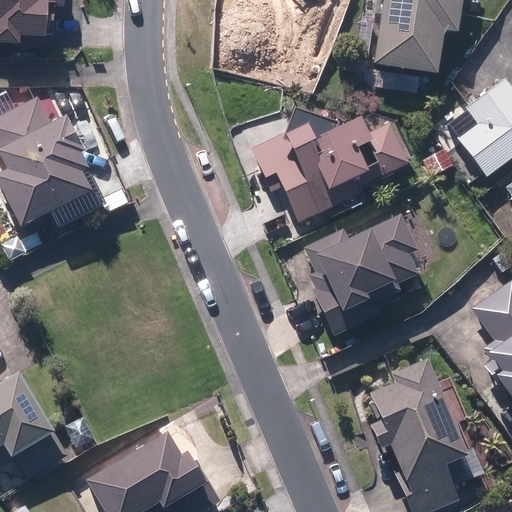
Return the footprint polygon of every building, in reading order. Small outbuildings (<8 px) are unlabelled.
[(0,0),(0,40),(22,42),(22,34),(46,35),(48,5),(66,6),(66,0),(0,0)] [(461,0),(385,0),(376,62),(439,72),(446,29),(457,31),(461,0)] [(458,138),(487,176),(511,157),(511,89),(506,81),(468,109),(478,122),(458,138)] [(0,172),(0,179),(23,224),(52,210),(58,223),(101,201),(84,168),(89,166),(82,152),(85,151),(67,114),(51,122),(38,97),(0,116),(0,148),(10,168),(0,172)] [(284,184),(302,219),(335,203),(334,201),(410,164),(392,125),(372,135),(363,118),(318,139),(309,121),(253,149),(273,190),(284,184)] [(444,148),(423,160),(434,179),(455,166),(444,148)] [(313,290),(334,335),(368,319),(362,307),(401,289),(398,281),(418,271),(409,252),(417,248),(400,214),(349,238),(345,229),(306,247),(324,285),(313,290)] [(511,280),(473,309),(496,340),(486,347),(494,357),(487,362),(511,395),(511,280)] [(396,473),(413,511),(428,511),(460,499),(444,463),(467,453),(426,358),(394,372),(397,380),(371,392),(382,418),(373,421),(390,459),(396,456),(402,470),(396,473)] [(0,445),(6,441),(30,480),(70,456),(54,431),(57,430),(20,370),(2,381),(0,377),(0,445)] [(170,430),(85,481),(103,511),(207,511),(221,504),(188,449),(183,452),(170,430)]
